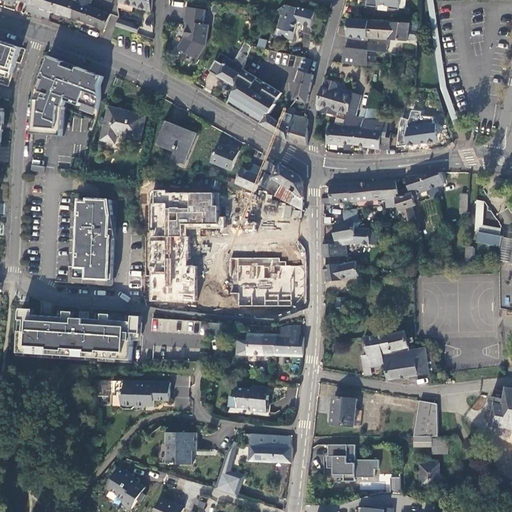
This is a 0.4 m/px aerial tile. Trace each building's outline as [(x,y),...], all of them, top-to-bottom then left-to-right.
[(46,8),(51,10),(53,0),(28,0),(28,2),(25,10),(43,16),(46,8)] [(53,0),(51,10),(71,17),(76,1),(71,0),(53,0)] [(118,0),(118,1),(150,10),(151,0),(118,0)] [(364,0),(364,5),(376,7),(376,4),(387,5),(387,8),(397,9),(398,0),(364,0)] [(103,28),(109,14),(89,6),(77,2),(76,1),(71,17),(103,28)] [(314,10),(296,6),(296,7),(286,4),(277,10),(281,16),(278,27),(283,29),(285,31),(283,37),(291,39),(295,24),(299,21),(302,24),(310,26),(314,10)] [(205,8),(187,5),(185,20),(191,21),(190,24),(187,25),(186,36),(179,46),(197,57),(206,42),(209,23),(203,22),(205,8)] [(139,24),(118,17),(115,26),(136,33),(139,24)] [(346,35),(367,37),(367,20),(355,18),(351,18),(347,18),(346,35)] [(406,40),(409,23),(404,22),(388,22),(367,20),(367,37),(406,40)] [(417,23),(409,23),(406,40),(416,41),(417,23)] [(0,68),(10,72),(19,46),(0,39),(0,68)] [(209,70),(235,85),(239,74),(242,68),(242,67),(246,55),(250,45),(244,41),(233,59),(220,52),(217,57),(209,70)] [(385,44),(366,42),(366,50),(384,52),(385,44)] [(342,47),(340,62),(355,64),(357,49),(342,47)] [(355,64),(365,65),(365,61),(366,50),(357,49),(355,64)] [(103,76),(50,55),(41,77),(34,93),(32,133),(62,134),(65,108),(96,120),(99,104),(100,85),(103,76)] [(306,72),(311,59),(302,57),(294,80),(297,81),(292,98),(295,99),(306,102),(308,91),(312,74),(306,72)] [(281,92),(242,68),(239,74),(247,79),(245,82),(250,85),(236,109),(245,114),(246,114),(245,110),(256,91),(274,103),(281,92)] [(247,79),(239,74),(235,85),(227,103),(236,109),(250,85),(245,82),(247,79)] [(347,113),(341,126),(354,128),(360,128),(362,118),(362,117),(355,115),(360,93),(341,88),(341,90),(336,89),(333,86),(336,84),(334,80),(325,78),(322,85),(317,104),(347,113)] [(274,103),(256,91),(245,110),(246,114),(260,122),(268,110),(269,111),(270,110),(271,111),(276,103),(274,103)] [(304,115),(306,102),(295,99),(287,108),(293,111),(294,112),(295,110),(304,115)] [(99,140),(139,148),(146,113),(105,106),(99,140)] [(269,111),(268,110),(260,122),(270,129),(287,139),(293,111),(287,108),(279,117),(269,111)] [(287,139),(306,144),(306,131),(307,119),(303,117),(294,112),(293,111),(287,139)] [(362,145),(378,148),(378,147),(380,131),(385,132),(386,126),(392,127),(392,123),(381,121),(374,120),(369,119),(370,115),(368,114),(368,111),(365,111),(364,118),(362,118),(360,128),(354,128),(353,143),(362,144),(362,145)] [(409,120),(401,118),(397,149),(439,145),(435,117),(422,116),(422,111),(411,111),(409,120)] [(183,164),(197,133),(164,120),(154,144),(172,152),(169,159),(183,164)] [(342,142),(353,143),(354,128),(341,126),(328,125),(325,143),(342,144),(342,142)] [(378,147),(387,148),(388,142),(389,132),(385,132),(380,131),(378,147)] [(214,144),(210,165),(233,169),(237,148),(214,144)] [(242,167),(236,182),(253,190),(254,190),(256,187),(264,172),(271,177),(278,167),(273,164),(267,160),(263,167),(253,164),(250,171),(242,167)] [(278,167),(271,177),(264,172),(256,187),(272,195),(302,211),(303,181),(300,176),(280,163),(278,167)] [(443,182),(439,171),(422,174),(426,188),(443,182)] [(410,193),(426,188),(422,174),(411,175),(405,176),(407,187),(408,192),(410,192),(410,193)] [(385,204),(395,202),(394,196),(397,196),(396,192),(393,180),(379,181),(380,188),(381,199),(383,199),(385,204)] [(324,192),(323,192),(322,192),(322,201),(330,200),(330,202),(381,199),(380,188),(379,181),(331,184),(326,186),(324,187),(324,192)] [(396,192),(397,196),(394,196),(395,202),(397,209),(400,208),(401,211),(404,221),(413,218),(410,205),(413,204),(411,196),(410,193),(410,192),(408,192),(407,187),(396,192)] [(169,191),(154,191),(155,302),(198,302),(198,268),(189,267),(189,253),(191,253),(191,238),(189,237),(189,229),(226,230),(226,218),(220,218),(220,194),(169,194),(169,191)] [(111,198),(79,197),(75,276),(112,278),(114,237),(109,237),(111,199),(111,198)] [(482,199),(474,199),(473,224),(481,225),(482,206),(482,199)] [(343,210),(344,221),(354,220),(354,221),(354,229),(368,229),(369,214),(356,213),(356,209),(343,210)] [(459,228),(456,216),(451,217),(454,229),(459,228)] [(333,223),(334,234),(334,237),(334,239),(336,239),(354,238),(354,243),(368,243),(374,243),(375,230),(368,231),(368,229),(354,229),(354,221),(333,223)] [(501,229),(481,225),(473,224),(473,231),(477,231),(500,236),(501,229)] [(500,236),(477,231),(476,241),(499,245),(500,237),(500,236)] [(320,247),(336,247),(336,244),(330,243),(330,237),(322,238),(320,244),(320,247)] [(496,260),(510,263),(511,253),(511,238),(500,237),(499,245),(496,260)] [(480,247),(471,247),(470,258),(480,257),(480,247)] [(445,264),(452,263),(449,250),(446,251),(446,253),(442,254),(445,264)] [(321,256),(325,279),(340,279),(340,277),(338,263),(337,254),(321,256)] [(353,257),(353,260),(355,266),(362,266),(364,266),(364,256),(353,257)] [(357,273),(355,266),(353,260),(338,263),(340,277),(357,273)] [(303,308),(304,277),(299,277),(299,263),(270,263),(270,267),(262,267),(262,263),(230,263),(229,308),(303,308)] [(346,306),(345,295),(334,296),(335,307),(340,306),(346,306)] [(340,316),(342,316),(350,315),(350,312),(350,306),(346,306),(340,306),(340,316)] [(405,306),(386,309),(387,319),(406,317),(405,306)] [(111,314),(20,308),(17,356),(130,363),(133,333),(140,333),(140,322),(110,320),(111,314)] [(360,326),(373,325),(372,313),(359,315),(360,326)] [(158,331),(182,332),(182,325),(184,326),(184,320),(158,319),(158,331)] [(282,335),(276,334),(275,353),(302,355),(304,336),(299,336),(300,325),(287,325),(287,328),(282,327),(282,335)] [(404,330),(389,334),(391,349),(407,346),(406,344),(409,343),(409,340),(411,340),(410,333),(405,334),(404,330)] [(388,331),(377,333),(381,352),(391,350),(391,349),(389,334),(388,331)] [(247,352),(275,353),(276,334),(248,333),(247,352)] [(382,364),(381,352),(377,333),(362,336),(365,353),(361,353),(363,366),(369,366),(382,364)] [(385,360),(384,360),(387,379),(434,371),(431,355),(425,356),(424,346),(395,350),(392,353),(384,354),(385,360)] [(114,379),(114,390),(113,404),(120,405),(123,408),(131,408),(134,405),(145,406),(145,405),(153,405),(153,398),(169,399),(170,381),(114,379)] [(251,409),(267,410),(268,393),(261,385),(258,387),(237,385),(236,394),(239,395),(238,405),(251,406),(251,409)] [(490,425),(511,428),(511,388),(505,387),(501,404),(494,402),(490,425)] [(356,398),(334,395),(331,423),(353,425),(353,423),(355,409),(356,398)] [(420,400),(415,434),(432,434),(438,434),(437,403),(420,400)] [(196,434),(167,434),(167,465),(192,465),(192,452),(196,452),(196,434)] [(414,444),(432,446),(432,437),(432,434),(415,434),(414,444)] [(250,461),(291,463),(292,447),(291,447),(291,438),(252,435),(250,461)] [(448,437),(432,437),(432,446),(433,452),(449,452),(448,437)] [(347,443),(328,443),(328,467),(333,467),(333,476),(343,476),(343,480),(354,481),(355,475),(374,475),(375,467),(379,467),(378,458),(355,457),(356,455),(347,454),(347,443)] [(230,452),(217,491),(238,498),(244,479),(231,475),(239,445),(236,444),(230,452)] [(439,485),(438,462),(434,462),(434,458),(426,458),(426,462),(419,462),(420,485),(439,485)] [(114,477),(115,479),(115,481),(110,489),(120,496),(121,500),(126,503),(127,507),(134,511),(140,501),(143,503),(147,496),(144,494),(147,489),(148,488),(140,483),(138,486),(131,482),(134,477),(123,470),(119,470),(114,477)] [(391,492),(400,492),(400,477),(391,477),(391,492)] [(183,511),(184,509),(161,500),(155,511),(183,511)]
